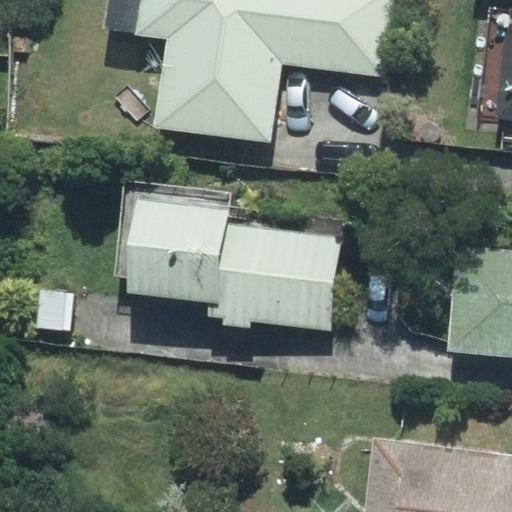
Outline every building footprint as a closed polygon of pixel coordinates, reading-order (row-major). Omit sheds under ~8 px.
[(405,0),(142,0),(136,49),(164,52),(153,135),(274,150),(283,75),(394,89),(405,0)] [(499,127),(511,128),(511,18),(509,19),(499,127)] [(139,216),(138,226),(132,312),(212,319),(211,333),(332,342),(340,242),(230,234),(230,223),(139,216)] [(511,266),(459,263),(452,369),(511,373),(511,266)] [(80,299),(16,296),(14,345),(78,348),(80,299)] [(511,511),(511,468),(378,457),(373,511),(511,511)]
